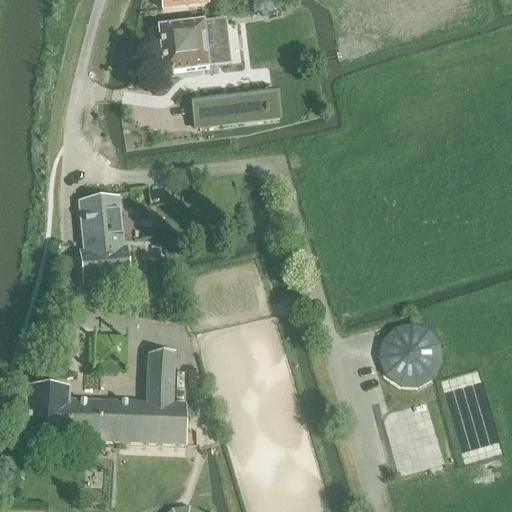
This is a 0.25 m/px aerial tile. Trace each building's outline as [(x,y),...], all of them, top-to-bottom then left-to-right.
[(161,0),(163,13),(206,8),(205,0),(161,0)] [(279,1),(252,4),(253,16),(261,15),(261,19),(273,18),(272,14),(280,13),(279,1)] [(229,66),(224,23),(204,26),(204,23),(158,28),(164,77),(209,71),(209,69),(229,66)] [(253,63),(301,58),(297,26),(249,32),(253,63)] [(278,94),(191,106),(195,134),(282,122),(278,94)] [(119,202),(79,205),(84,255),(80,256),(83,288),(129,283),(126,251),(124,252),(119,202)] [(443,349),(437,339),(429,332),(419,328),(408,327),(398,330),(390,336),(384,345),(381,354),(381,364),(384,374),(390,382),(398,388),(408,391),(418,390),(428,387),(437,380),(442,370),(444,360),(443,349)] [(94,340),(93,372),(125,374),(127,341),(94,340)] [(183,450),(183,408),(173,408),(174,358),(149,361),(147,407),(67,405),(68,395),(27,393),(25,447),(67,449),(67,445),(183,450)]
